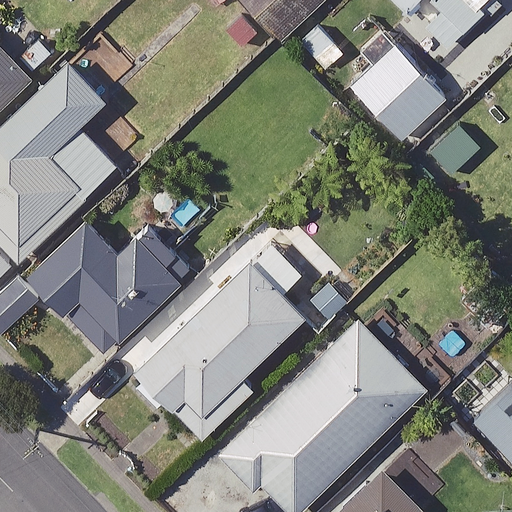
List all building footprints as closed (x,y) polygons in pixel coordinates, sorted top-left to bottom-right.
[(321,0),(247,0),(283,37),(321,0)] [(398,0),(408,8),(415,0),(398,0)] [(411,146),(509,54),(486,29),(434,78),(398,40),(352,84),(411,146)] [(23,70),(0,46),(0,105),(30,76),(23,70)] [(104,99),(68,60),(0,123),(0,237),(18,257),(116,165),(78,124),(104,99)] [(119,251),(88,220),(33,276),(107,349),(191,263),(148,221),(119,251)] [(303,314),(237,247),(186,298),(125,357),(203,435),(253,386),(242,374),(303,314)] [(511,310),(511,307),(495,279),(466,297),(485,327),(511,310)] [(297,511),(425,385),(355,314),(218,451),(253,485),(259,479),(291,511),(297,511)] [(511,382),(474,416),(511,459),(511,382)] [(422,511),(382,471),(340,511),(422,511)]
